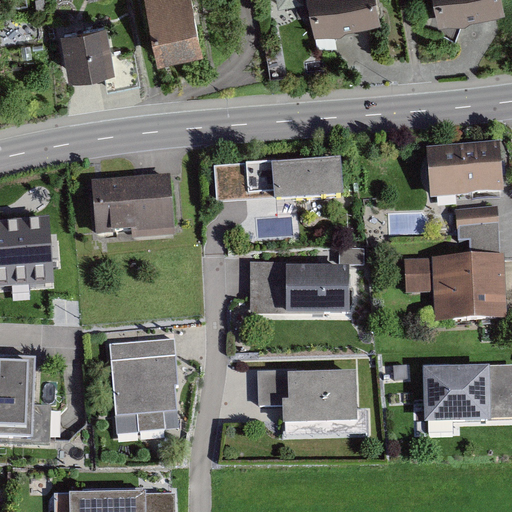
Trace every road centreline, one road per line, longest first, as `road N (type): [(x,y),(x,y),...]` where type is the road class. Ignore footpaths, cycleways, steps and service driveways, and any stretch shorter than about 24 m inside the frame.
road 1 (secondary): [(0,159),(148,133),(511,102)]
road 2 (residential): [(213,258),(220,363),(201,466),(203,511)]
